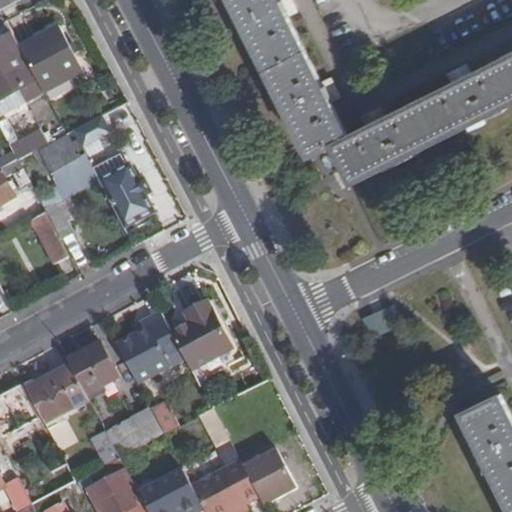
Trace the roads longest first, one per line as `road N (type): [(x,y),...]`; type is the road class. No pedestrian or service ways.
road 1 (residential): [(249,215),(0,347)]
road 2 (tertiary): [(249,215),(131,0)]
road 3 (residential): [(297,312),(511,211)]
road 4 (tertiary): [(386,493),(297,312)]
